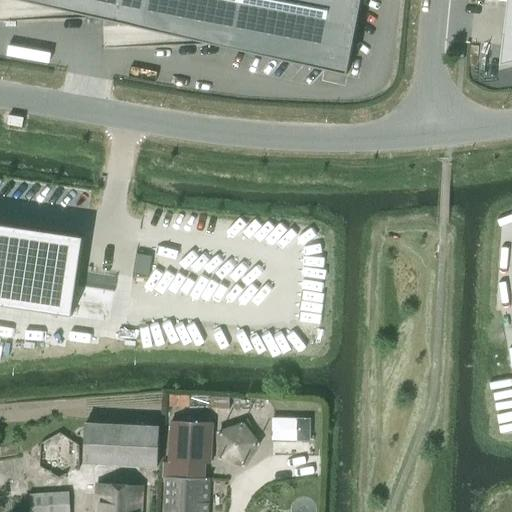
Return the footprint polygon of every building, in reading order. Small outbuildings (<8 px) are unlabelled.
[(18,0),(113,22),(120,23),(129,25),(227,48),(347,75),(361,0),(18,0)] [(511,32),(511,37),(505,37),(505,35),(503,35),(500,66),(511,62),(511,32)] [(0,306),(76,318),(87,238),(0,226),(0,306)] [(273,418),(273,440),(310,440),(310,418),(273,418)] [(163,482),(168,482),(166,511),(207,511),(209,480),(205,480),(206,464),(211,465),(214,424),(172,421),(169,463),(164,462),(163,482)] [(160,427),(85,423),(83,465),(158,468),(160,427)] [(257,445),(242,426),(220,434),(221,458),(244,465),(257,445)] [(68,435),(42,437),(44,463),(70,461),(68,435)] [(142,511),(144,486),(98,484),(96,511),(142,511)] [(30,511),(71,511),(70,492),(29,494),(30,511)]
